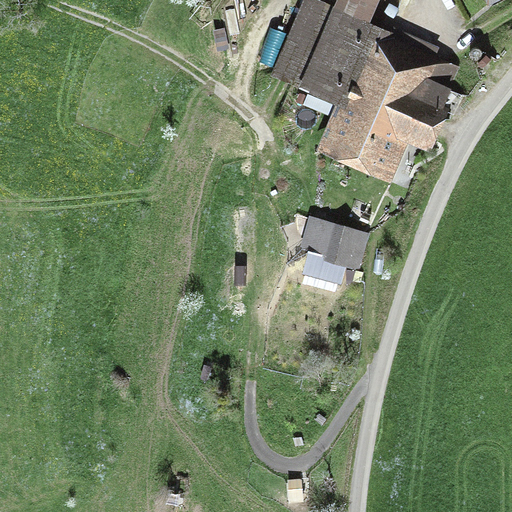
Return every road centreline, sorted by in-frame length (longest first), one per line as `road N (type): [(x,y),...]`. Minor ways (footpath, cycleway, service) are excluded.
road 1 (track): [(262,133),(254,437),(273,460),(299,464),(362,387),(380,377)]
road 2 (unclassified): [(511,80),(462,149),(424,232),(380,377),(356,511)]
road 3 (track): [(283,0),(261,23),(240,102),(321,198),(367,205),(376,224),(366,336),(380,377)]
road 4 (track): [(34,0),(192,70),(240,102)]
